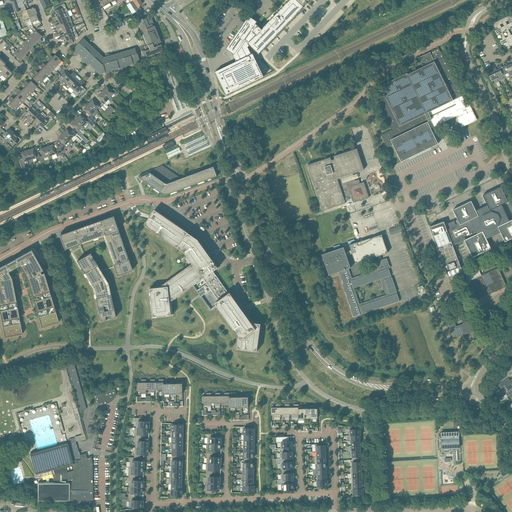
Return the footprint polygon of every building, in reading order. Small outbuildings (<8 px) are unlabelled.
[(11,1),(15,13),(19,11),(18,8),(24,6),(23,2),(22,0),(17,0),(16,1),(15,0),(11,2),(11,1)] [(43,8),(50,5),(47,0),(39,0),(43,8)] [(130,2),(130,3),(134,9),(135,9),(137,8),(138,7),(139,6),(142,4),(139,0),(134,0),(133,1),(130,2)] [(289,0),(280,10),(262,29),(258,25),(258,26),(255,24),(257,22),(249,16),(226,49),(233,54),(237,62),(216,72),(226,94),(264,76),(253,54),(251,55),(248,47),(249,45),(259,54),(303,8),(302,7),(303,6),(304,7),(306,5),(308,3),(306,2),(307,1),(308,1),(309,0),(289,0)] [(51,16),(52,18),(67,12),(64,4),(53,8),(55,14),(51,16)] [(26,10),(32,25),(39,22),(37,16),(36,16),(36,15),(37,14),(35,8),(34,8),(33,9),(33,8),(26,10)] [(67,12),(52,18),(53,20),(57,19),(58,21),(69,17),(67,12)] [(160,42),(154,26),(152,26),(151,24),(153,24),(150,16),(145,18),(145,19),(142,20),(142,19),(137,21),(147,46),(144,46),(146,50),(144,51),(146,55),(143,56),(144,58),(146,57),(163,51),(160,42)] [(502,16),(499,17),(500,19),(503,23),(504,26),(501,27),(500,28),(503,33),(505,31),(507,32),(508,33),(507,35),(508,37),(505,38),(507,42),(509,41),(510,43),(511,42),(511,39),(511,36),(511,35),(508,30),(506,25),(507,25),(506,22),(508,21),(506,16),(502,17),(502,16)] [(69,17),(58,21),(59,24),(55,25),(56,28),(71,21),(69,17)] [(19,23),(21,29),(22,28),(31,24),(31,25),(31,24),(29,19),(28,19),(29,19),(20,23),(19,23)] [(494,21),(491,23),(493,28),(497,26),(498,29),(494,31),(497,36),(500,34),(501,35),(502,36),(501,38),(502,39),(500,41),(499,41),(502,46),(502,45),(503,44),(504,46),(507,45),(506,42),(507,42),(505,38),(503,33),(500,28),(501,27),(500,25),(503,23),(500,19),(497,20),(496,19),(494,20),(494,21)] [(71,21),(56,28),(57,30),(61,28),(62,31),(71,28),(73,26),(73,24),(71,21)] [(73,32),(71,28),(62,31),(63,34),(59,35),(60,38),(73,32)] [(32,34),(40,43),(42,41),(39,39),(42,37),(35,30),(32,34)] [(73,32),(60,38),(61,40),(65,38),(68,45),(73,43),(71,39),(75,38),(74,35),(77,34),(75,31),(73,32)] [(39,44),(40,43),(32,34),(28,38),(34,45),(37,42),(39,44)] [(32,47),(34,45),(28,38),(24,42),(33,51),(34,49),(32,47)] [(92,47),(83,39),(74,48),(71,51),(77,56),(78,54),(80,56),(83,59),(84,59),(95,47),(93,46),(92,47)] [(21,46),(27,52),(29,50),(32,52),(33,51),(24,42),(21,46)] [(17,50),(26,59),(27,57),(25,55),(27,52),(21,46),(17,50)] [(82,60),(82,61),(87,66),(89,64),(91,66),(93,68),(103,58),(95,50),(96,48),(95,47),(84,59),(83,59),(82,60)] [(129,65),(130,65),(132,64),(133,66),(140,64),(140,62),(137,54),(136,54),(135,48),(130,50),(122,52),(126,66),(129,65)] [(419,58),(419,59),(423,67),(408,74),(407,73),(380,86),(382,91),(379,93),(383,101),(379,103),(392,130),(381,135),(387,147),(393,144),(401,162),(438,144),(431,128),(456,116),(462,127),(477,120),(469,103),(466,105),(439,48),(419,58)] [(24,60),(26,59),(17,50),(13,54),(19,60),(22,58),(24,60)] [(118,68),(119,71),(123,69),(126,68),(126,66),(122,52),(111,55),(109,56),(109,54),(107,54),(112,70),(115,69),(116,69),(118,68)] [(109,74),(113,73),(112,70),(107,54),(105,55),(106,57),(103,58),(93,68),(99,74),(101,73),(105,72),(105,75),(109,74)] [(49,57),(58,65),(61,61),(55,55),(53,58),(50,55),(49,57)] [(50,60),(48,63),(54,69),(58,65),(49,57),(47,58),(50,60)] [(43,63),(41,64),(50,73),(54,69),(48,63),(45,65),(43,63)] [(50,73),(41,64),(40,66),(42,68),(40,71),(47,77),(50,73)] [(0,69),(0,73),(2,75),(10,66),(9,65),(6,67),(4,65),(0,69)] [(501,65),(498,66),(504,78),(510,76),(511,80),(511,79),(511,78),(509,72),(508,72),(506,67),(505,66),(503,67),(501,65)] [(10,66),(2,75),(6,79),(12,73),(9,70),(12,68),(10,66)] [(496,67),(493,69),(499,81),(504,78),(498,66),(499,69),(497,70),(496,67)] [(496,82),(499,81),(493,69),(492,69),(494,72),(491,73),(490,70),(487,72),(495,88),(498,87),(496,82)] [(35,71),(34,72),(43,81),(47,77),(40,71),(38,73),(35,71)] [(65,71),(59,77),(63,81),(61,83),(64,85),(75,74),(73,72),(70,75),(65,71)] [(43,81),(34,72),(33,74),(35,76),(33,79),(39,85),(43,81)] [(75,74),(64,85),(68,89),(70,87),(76,81),(74,79),(77,75),(75,74)] [(180,96),(173,76),(167,78),(173,96),(176,95),(177,97),(180,96)] [(73,91),(83,81),(81,79),(78,82),(76,81),(70,87),(73,91)] [(37,87),(31,81),(28,84),(26,81),(24,83),(33,91),(37,87)] [(72,92),(76,96),(84,88),(81,86),(85,83),(83,81),(73,91),(72,92)] [(25,86),(23,89),(30,95),(33,91),(24,83),(23,84),(25,86)] [(105,88),(102,91),(111,100),(113,99),(110,97),(113,94),(116,96),(118,93),(113,89),(111,91),(107,87),(105,89),(105,88)] [(26,99),(30,95),(23,89),(21,91),(18,89),(17,91),(26,99)] [(16,97),(22,103),(26,99),(17,91),(16,92),(18,94),(16,97)] [(111,100),(102,91),(99,94),(99,95),(98,97),(104,103),(108,100),(110,102),(111,100)] [(11,97),(9,99),(18,107),(22,103),(16,97),(13,99),(11,97)] [(18,107),(9,99),(8,100),(11,102),(8,105),(15,111),(18,107)] [(90,102),(87,105),(97,113),(98,112),(96,110),(99,106),(96,104),(92,100),(91,102),(90,102)] [(89,116),(87,118),(92,123),(95,120),(90,116),(93,113),(95,115),(97,113),(87,105),(85,108),(83,110),(89,116)] [(25,118),(27,120),(36,110),(32,106),(26,113),(29,115),(25,118)] [(32,118),(34,120),(40,114),(36,110),(27,120),(29,122),(32,118)] [(50,111),(46,116),(35,127),(37,129),(40,126),(42,128),(48,121),(47,120),(50,116),(53,119),(55,116),(50,111)] [(33,125),(35,127),(46,116),(42,112),(40,114),(34,120),(36,122),(33,125)] [(87,118),(85,120),(80,115),(79,117),(78,117),(75,120),(85,129),(86,130),(90,125),(92,127),(94,124),(92,123),(87,118)] [(84,130),(83,130),(85,129),(75,120),(72,123),(73,123),(71,125),(80,134),(84,130)] [(5,133),(3,130),(0,132),(0,136),(5,142),(8,139),(15,132),(11,128),(10,128),(5,133)] [(65,131),(62,134),(71,143),(73,141),(71,139),(74,136),(67,129),(65,131)] [(164,132),(162,130),(146,138),(147,141),(164,132)] [(18,135),(15,132),(8,139),(5,142),(12,148),(18,141),(16,139),(19,136),(18,135)] [(76,134),(86,143),(88,141),(82,134),(81,135),(77,133),(76,134)] [(71,143),(62,134),(59,137),(60,137),(58,139),(65,145),(68,142),(70,144),(71,143)] [(50,145),(46,147),(50,159),(52,158),(51,155),(56,154),(53,145),(50,146),(50,145)] [(38,154),(41,163),(45,162),(43,158),(48,157),(49,160),(50,159),(46,147),(42,148),(43,149),(40,150),(42,155),(39,156),(38,154)] [(168,153),(170,157),(181,151),(179,147),(168,153)] [(31,149),(27,150),(31,162),(33,162),(32,159),(36,158),(37,161),(40,160),(41,163),(38,154),(35,155),(33,149),(31,150),(31,149)] [(369,198),(364,182),(360,183),(359,180),(355,181),(352,174),(364,170),(357,149),(333,156),(335,159),(331,161),(330,158),(307,165),(314,187),(317,186),(318,189),(315,190),(322,211),(346,203),(344,198),(351,195),(353,203),(369,198)] [(31,162),(27,150),(23,152),(21,153),(22,158),(19,160),(22,169),(26,168),(25,165),(27,164),(28,163),(27,161),(28,160),(29,163),(31,162)] [(155,188),(155,187),(160,191),(160,192),(161,193),(162,193),(163,194),(164,194),(165,194),(166,194),(167,194),(168,194),(169,194),(170,194),(171,193),(171,192),(176,190),(177,191),(184,188),(185,188),(184,187),(190,185),(190,186),(191,186),(198,183),(198,182),(204,180),(204,181),(208,180),(208,179),(208,178),(210,177),(211,179),(211,178),(217,176),(214,166),(210,168),(211,169),(182,180),(181,179),(162,166),(149,172),(138,177),(149,184),(150,183),(152,184),(151,186),(154,188),(155,188)] [(429,227),(448,277),(446,272),(460,267),(462,272),(462,271),(453,246),(452,243),(465,237),(472,233),(473,236),(466,239),(464,240),(464,241),(473,257),(491,249),(486,239),(500,232),(505,242),(511,238),(511,219),(509,221),(501,205),(508,202),(501,187),(483,195),(487,205),(476,211),(471,201),(453,210),(460,224),(455,227),(453,222),(449,224),(451,226),(449,227),(446,228),(444,221),(429,227)] [(198,239),(155,209),(150,216),(149,218),(147,221),(144,225),(184,252),(185,254),(192,263),(192,264),(183,270),(159,287),(156,287),(153,288),(153,292),(150,292),(153,313),(156,312),(156,316),(169,315),(168,311),(171,311),(170,302),(186,291),(206,320),(220,310),(222,313),(224,315),(239,336),(238,345),(241,345),(240,349),(254,351),(254,347),(258,348),(260,327),(258,327),(258,323),(254,322),(252,322),(251,322),(242,309),(230,292),(229,293),(213,271),(218,268),(215,262),(213,259),(208,253),(198,239)] [(332,214),(311,220),(319,249),(341,243),(338,234),(331,236),(331,233),(333,232),(331,222),(348,218),(346,209),(332,213),(332,214)] [(70,234),(65,236),(68,244),(67,244),(69,248),(71,252),(76,261),(81,269),(86,277),(98,273),(101,272),(114,267),(117,276),(132,271),(117,227),(116,225),(115,226),(113,219),(108,220),(108,218),(99,221),(76,229),(69,232),(70,234)] [(400,226),(389,229),(391,235),(402,231),(400,226)] [(354,229),(339,234),(342,242),(356,238),(354,229)] [(353,317),(360,315),(360,314),(400,301),(396,292),(397,292),(392,277),(391,277),(388,266),(389,266),(387,258),(382,260),(380,255),(388,253),(382,234),(374,237),(373,237),(372,238),(371,239),(370,238),(357,243),(357,242),(349,245),(351,250),(345,252),(344,247),(322,254),(329,275),(339,272),(343,283),(342,283),(353,317)] [(0,266),(0,314),(0,315),(4,337),(22,334),(20,324),(38,317),(41,327),(59,322),(53,304),(46,280),(43,273),(43,271),(42,270),(41,267),(38,263),(35,256),(33,253),(31,250),(24,253),(14,259),(8,262),(0,266)] [(86,256),(76,261),(81,269),(86,277),(93,289),(100,321),(115,318),(110,295),(108,283),(101,272),(97,266),(91,255),(90,253),(86,256)] [(488,272),(481,275),(487,288),(489,294),(497,291),(496,290),(499,289),(499,290),(506,287),(507,287),(498,268),(491,271),(491,272),(489,273),(488,272)] [(481,275),(479,271),(465,277),(467,282),(470,280),(477,277),(481,275)] [(477,277),(470,280),(479,299),(486,296),(481,285),(477,277)] [(477,330),(473,320),(456,326),(455,323),(449,325),(454,339),(477,330)] [(86,409),(82,393),(72,358),(65,360),(79,411),(86,409)] [(79,437),(80,441),(86,439),(84,434),(80,419),(78,410),(77,410),(70,384),(69,378),(68,378),(66,369),(65,363),(62,364),(59,365),(60,370),(63,369),(67,385),(66,385),(75,420),(77,420),(82,436),(79,437)] [(505,385),(509,392),(511,389),(511,379),(510,381),(509,379),(511,376),(499,385),(501,388),(505,385)] [(146,383),(145,383),(145,390),(146,390),(148,390),(148,392),(155,392),(155,389),(154,389),(154,382),(155,382),(155,379),(150,379),(150,382),(146,383)] [(163,384),(164,384),(164,379),(159,379),(159,382),(155,382),(154,382),(154,389),(155,389),(157,389),(157,392),(163,392),(163,384)] [(136,383),(136,390),(139,390),(139,394),(146,394),(146,390),(145,390),(145,383),(146,383),(146,380),(141,380),(141,383),(136,383)] [(103,404),(107,403),(109,403),(111,401),(113,400),(114,398),(116,396),(116,394),(114,389),(95,395),(97,404),(102,403),(103,404)] [(211,403),(211,396),(211,393),(206,393),(206,396),(202,396),(202,403),(205,403),(205,406),(211,405),(211,403)] [(220,403),(220,396),(220,393),(215,393),(215,396),(211,396),(211,403),(214,403),(214,405),(220,405),(220,403)] [(224,396),(220,396),(220,403),(223,403),(223,405),(229,405),(229,397),(229,393),(224,393),(224,396)] [(281,417),(281,415),(280,415),(280,407),(281,407),(281,404),(276,405),(276,407),(271,408),(271,415),(274,415),(274,417),(281,417)] [(280,407),(280,415),(281,415),(283,415),(283,417),(290,417),(290,414),(289,414),(289,407),(290,407),(290,404),(285,404),(285,407),(281,407),(280,407)] [(289,414),(290,414),(292,414),(292,417),(298,417),(298,409),(299,409),(299,404),(294,404),(294,407),(290,407),(289,407),(289,414)] [(149,422),(144,421),(141,421),(141,418),(135,418),(134,422),(135,422),(135,428),(149,428),(149,422)] [(140,438),(141,435),(144,435),(148,435),(148,433),(149,433),(149,428),(135,428),(134,428),(134,438),(140,438)] [(449,448),(459,448),(458,436),(459,436),(459,432),(441,433),(441,437),(441,436),(442,436),(443,449),(444,449),(444,450),(449,450),(449,448)] [(221,438),(217,437),(213,437),(213,434),(207,434),(207,438),(208,438),(207,444),(221,444),(221,438)] [(292,442),(292,441),(283,442),(283,437),(280,437),(281,448),(283,448),(284,448),(285,448),(292,447),(292,445),(292,442)] [(67,444),(58,446),(33,453),(29,454),(35,475),(40,473),(53,470),(55,476),(53,476),(53,483),(51,483),(38,483),(38,489),(38,496),(38,501),(70,501),(70,506),(81,506),(81,505),(81,501),(86,501),(92,500),(92,483),(92,462),(91,462),(91,460),(91,457),(88,458),(87,458),(85,454),(84,454),(79,455),(79,453),(78,453),(76,442),(75,442),(74,438),(69,439),(68,440),(74,461),(73,461),(72,461),(67,443),(67,444)] [(149,441),(144,441),(140,441),(140,438),(134,438),(134,441),(135,441),(135,447),(135,448),(148,448),(149,448),(149,441)] [(206,454),(213,454),(213,451),(216,451),(220,451),(220,449),(221,449),(221,444),(207,444),(206,454)] [(148,448),(135,448),(135,447),(134,447),(134,457),(134,458),(135,458),(140,458),(140,454),(143,454),(147,455),(147,452),(148,452),(148,448)] [(280,452),(280,458),(280,459),(284,458),(293,458),(292,455),(293,455),(293,452),(292,452),(284,452),(284,448),(283,448),(281,448),(281,452),(280,452)] [(172,457),(181,458),(181,455),(182,455),(182,449),(172,449),(172,457)] [(253,460),(253,458),(254,458),(254,452),(244,451),(244,460),(253,460)] [(360,451),(352,451),(351,451),(351,457),(352,457),(352,460),(359,459),(359,457),(361,457),(360,451)] [(213,454),(206,454),(206,457),(207,457),(207,463),(207,464),(220,464),(221,464),(221,457),(216,457),(213,457),(213,454)] [(135,458),(134,458),(134,457),(129,457),(129,461),(130,461),(129,467),(142,468),(143,468),(143,461),(135,461),(135,458)] [(181,460),(181,458),(172,457),(172,466),(182,466),(182,460),(181,460)] [(284,462),(284,458),(280,459),(280,458),(276,459),(276,463),(280,463),(281,469),(282,469),(285,469),(293,469),(293,466),(293,463),(293,462),(284,462)] [(359,459),(352,460),(352,462),(351,462),(351,468),(361,467),(361,462),(360,462),(359,459)] [(254,463),(253,463),(253,460),(244,460),(244,468),(253,469),(253,468),(254,463)] [(206,474),(212,474),(212,470),(216,470),(220,471),(220,468),(220,464),(207,464),(207,463),(206,463),(206,474)] [(135,478),(135,474),(138,474),(142,474),(142,468),(129,467),(128,467),(128,474),(128,478),(135,478)] [(285,469),(282,469),(282,474),(281,474),(281,480),(285,480),(294,480),(293,477),(294,477),(294,474),(293,474),(293,473),(285,473),(285,469)] [(216,477),(212,477),(212,474),(206,474),(206,477),(207,477),(207,483),(220,484),(221,477),(216,477)] [(129,487),(143,487),(143,482),(138,482),(135,482),(135,478),(128,478),(128,481),(129,481),(129,487)] [(282,491),(294,490),(294,487),(294,484),(294,483),(285,484),(285,480),(281,480),(277,480),(277,485),(281,484),(282,491)] [(205,493),(212,494),(212,490),(215,490),(219,490),(219,488),(220,488),(220,484),(207,483),(206,483),(205,493)] [(142,494),(142,492),(142,488),(143,488),(143,487),(129,487),(129,493),(128,493),(128,497),(134,497),(134,494),(138,494),(142,494)] [(132,507),(132,509),(135,509),(135,507),(142,507),(143,501),(138,500),(134,500),(134,497),(128,497),(128,501),(129,501),(129,507),(132,507)]
